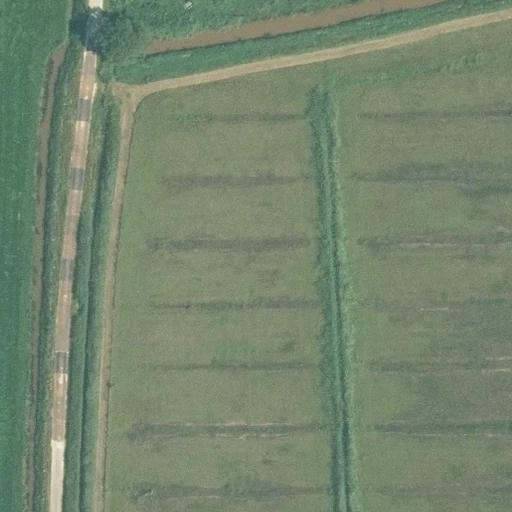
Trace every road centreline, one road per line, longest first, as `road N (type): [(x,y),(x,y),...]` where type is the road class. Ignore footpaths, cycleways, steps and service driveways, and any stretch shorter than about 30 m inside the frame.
road 1 (track): [(509,0),(127,78),(118,115),(99,511)]
road 2 (track): [(55,511),(73,175),(92,0)]
